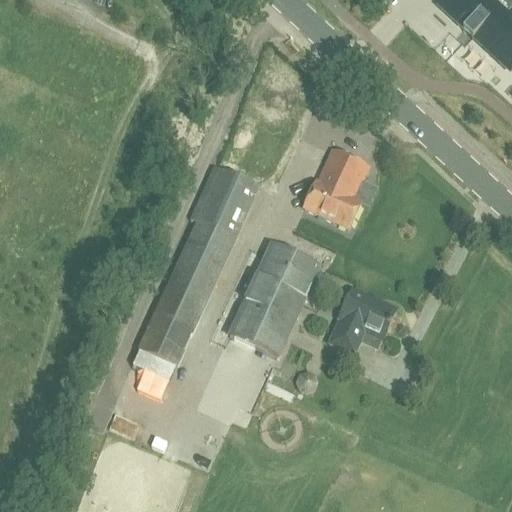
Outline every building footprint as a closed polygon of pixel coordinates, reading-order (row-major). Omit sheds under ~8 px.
[(511,0),(455,0),(444,15),(511,69),(511,0)] [(355,202),(370,170),(334,153),(319,185),(318,184),(305,211),(350,232),(362,206),(355,202)] [(257,191),(213,171),(191,222),(234,241),(257,191)] [(233,244),(196,226),(138,354),(176,371),(233,244)] [(303,329),(293,325),(319,271),(272,249),(230,339),(277,361),(278,358),(289,364),(295,351),(293,349),(303,329)] [(383,342),(396,313),(352,293),(339,322),(340,322),(329,346),(355,358),(366,334),(383,342)] [(147,425),(153,412),(130,401),(124,413),(147,425)]
